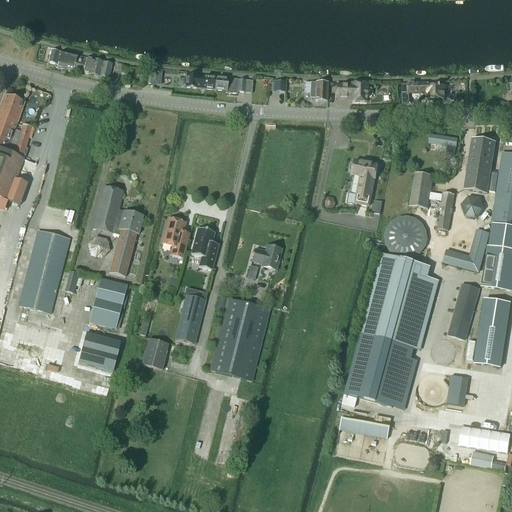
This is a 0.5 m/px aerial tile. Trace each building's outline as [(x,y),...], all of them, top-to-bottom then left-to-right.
[(52,52),(49,64),(55,66),(58,66),(58,68),(73,71),(76,58),(61,54),(60,56),(58,56),(58,54),(52,52)] [(76,58),(73,71),(83,74),(108,80),(112,66),(92,61),(92,62),(86,60),(76,58)] [(146,72),(144,84),(154,86),(156,73),(146,72)] [(186,77),(185,89),(214,92),(215,80),(186,77)] [(215,80),(214,92),(225,93),(225,95),(231,95),(237,96),(237,94),(245,95),(246,82),(215,80)] [(273,84),(273,94),(285,94),(285,84),(273,84)] [(327,103),(328,85),(316,84),(316,85),(310,85),(310,100),(315,100),(315,102),(327,103)] [(367,90),(367,85),(351,85),(351,86),(335,86),(335,100),(351,100),(350,103),(366,103),(367,98),(368,98),(370,96),(370,92),(368,90),(367,90)] [(432,85),(401,85),(402,95),(427,94),(427,101),(445,100),(444,87),(432,87),(432,85)] [(4,96),(0,107),(0,151),(6,154),(13,157),(20,133),(15,131),(25,103),(4,96)] [(20,133),(13,157),(22,160),(23,160),(24,160),(27,150),(25,149),(31,129),(23,126),(20,133)] [(433,137),(432,146),(447,149),(446,155),(454,157),(455,150),(456,150),(457,140),(433,137)] [(495,144),(473,141),(472,141),(470,159),(464,192),(487,195),(495,144)] [(0,151),(0,201),(7,204),(8,203),(16,181),(23,160),(22,160),(13,157),(6,154),(0,151)] [(488,247),(481,289),(511,293),(511,155),(502,154),(495,202),(491,226),(493,227),(489,248),(488,247)] [(370,165),(370,163),(363,161),(362,164),(354,162),(353,166),(352,166),(351,167),(350,171),(351,172),(352,173),(351,176),(360,178),(355,205),(369,208),(374,181),(375,181),(378,167),(370,165)] [(415,176),(410,208),(428,211),(429,202),(441,204),(437,231),(448,232),(454,196),(443,194),(443,195),(431,193),(430,193),(432,178),(415,176)] [(8,203),(7,204),(20,208),(28,185),(16,181),(8,203)] [(112,236),(123,193),(104,188),(93,231),(112,236)] [(468,198),(460,207),(464,218),(476,220),(483,222),(482,224),(491,226),(495,202),(487,201),(487,202),(480,201),(480,200),(468,198)] [(374,202),(371,215),(379,216),(382,203),(374,202)] [(112,236),(119,237),(110,274),(125,278),(136,236),(138,237),(143,219),(123,213),(118,212),(112,236)] [(406,260),(413,259),(418,256),(423,251),(426,245),(427,239),(426,232),(423,226),(418,222),(413,219),(406,218),(399,219),(394,222),(389,226),(386,232),(385,239),(386,245),(389,251),(393,256),(399,259),(406,260)] [(185,225),(168,221),(161,246),(172,249),(169,258),(183,261),(188,239),(183,238),(183,237),(182,235),(185,225)] [(212,272),(217,250),(212,249),(212,248),(211,246),(214,235),(197,230),(191,256),(201,259),(199,268),(212,272)] [(478,275),(489,236),(476,232),(469,258),(446,252),(442,265),(478,275)] [(50,316),(69,242),(37,233),(18,308),(50,316)] [(102,261),(110,253),(106,241),(95,238),(87,247),(90,258),(102,261)] [(276,272),(281,252),(267,248),(265,256),(262,255),(262,253),(256,252),(253,263),(262,266),(261,268),(276,272)] [(382,256),(345,396),(392,409),(408,349),(416,351),(437,271),(382,256)] [(74,296),(79,276),(70,274),(65,293),(74,296)] [(100,281),(88,324),(115,331),(127,287),(100,281)] [(464,288),(450,338),(463,341),(476,291),(464,288)] [(186,298),(175,341),(194,346),(205,302),(186,298)] [(251,383),(269,311),(220,299),(217,312),(224,313),(209,373),(251,383)] [(484,301),(474,367),(501,371),(511,305),(484,301)] [(143,321),(140,336),(145,337),(149,323),(143,321)] [(86,335),(82,350),(116,359),(120,344),(86,335)] [(141,366),(162,372),(169,346),(148,341),(141,366)] [(82,350),(78,365),(112,374),(116,359),(82,350)] [(450,377),(446,405),(464,408),(469,379),(450,377)] [(473,454),(470,467),(490,471),(491,471),(493,458),(473,454)] [(504,474),(506,467),(493,464),(491,471),(504,474)]
